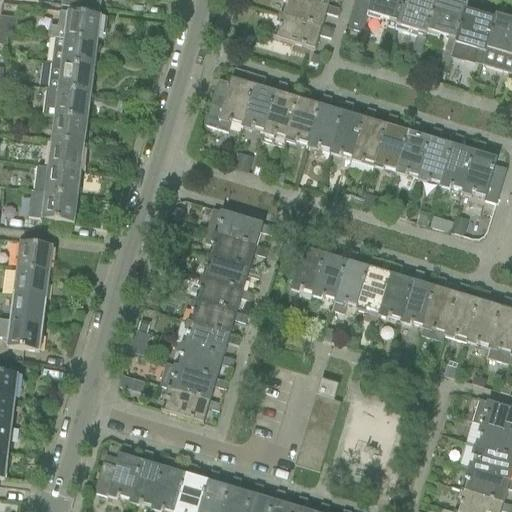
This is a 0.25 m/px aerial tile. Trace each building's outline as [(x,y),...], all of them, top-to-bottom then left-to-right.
[(61,0),(61,8),(75,10),(76,0),(61,0)] [(76,0),(75,10),(98,13),(99,0),(76,0)] [(286,9),(283,18),(321,30),(324,20),(321,19),(322,15),(337,20),(339,11),(328,8),(301,0),(287,0),(285,8),(286,9)] [(301,0),(328,8),(330,0),(301,0)] [(356,0),(350,24),(347,32),(362,37),(365,23),(368,16),(389,22),(385,36),(383,44),(391,46),(393,38),(395,34),(396,28),(404,0),(356,0)] [(404,0),(396,28),(395,34),(407,38),(415,40),(411,56),(418,58),(420,58),(422,51),(427,33),(437,0),(435,0),(434,4),(424,1),(424,0),(423,0),(423,1),(419,0),(404,0)] [(437,0),(427,33),(448,40),(444,53),(440,67),(449,69),(451,61),(453,55),(456,46),(465,13),(468,5),(467,5),(465,10),(455,7),(456,2),(455,2),(454,6),(439,2),(440,1),(437,0)] [(453,55),(451,61),(474,68),(474,66),(481,68),(481,67),(486,51),(496,18),(495,18),(494,22),(483,19),(485,15),(484,14),(482,19),(468,15),(468,14),(465,13),(456,46),(453,55)] [(51,29),(50,39),(56,40),(97,46),(98,36),(105,37),(107,21),(100,20),(100,19),(81,16),(68,15),(60,14),(58,30),(51,29)] [(321,30),(283,18),(279,17),(279,18),(282,19),(278,31),(279,31),(277,40),(273,39),(272,40),(314,53),(317,43),(314,42),(316,37),(330,42),(333,33),(321,30)] [(486,51),(481,67),(511,76),(511,73),(511,23),(499,19),(496,18),(486,51)] [(0,20),(0,32),(8,34),(15,35),(17,22),(12,21),(0,20)] [(0,32),(0,47),(7,49),(8,34),(0,32)] [(56,40),(53,66),(94,71),(97,46),(56,40)] [(312,57),(308,68),(320,71),(323,60),(312,57)] [(53,66),(49,92),(90,97),(94,71),(53,66)] [(418,69),(415,78),(428,82),(430,73),(418,69)] [(231,124),(242,127),(256,81),(247,78),(248,76),(234,72),(229,90),(218,86),(205,129),(228,135),(231,124)] [(254,131),(264,134),(275,96),(265,93),(264,96),(260,95),(265,81),(256,78),(256,81),(242,127),(241,131),(242,128),(254,132),(254,131)] [(283,152),(285,144),(297,103),(287,100),(286,103),(282,101),(287,87),(278,85),(275,96),(264,134),(260,145),(283,152)] [(43,118),(54,119),(87,123),(90,97),(49,92),(46,92),(43,118)] [(298,144),(308,147),(319,110),(309,107),(309,109),(304,108),(309,94),(300,92),(297,103),(285,144),(286,144),(287,142),(298,145),(298,144)] [(321,151),(330,154),(342,116),(332,113),(331,116),(327,115),(331,101),(323,98),(319,110),(308,147),(307,151),(308,151),(309,148),(320,152),(321,151)] [(342,157),(352,160),(363,123),(354,120),(353,122),(349,121),(353,107),(345,105),(342,116),(330,154),(329,157),(330,158),(331,155),(342,158),(342,157)] [(364,164),(373,167),(384,129),(374,126),(373,129),(369,128),(374,113),(366,111),(363,123),(352,160),(351,164),(352,164),(353,162),(364,165),(364,164)] [(386,171),(395,174),(406,135),(396,132),(395,136),(391,134),(396,120),(387,117),(384,129),(373,167),(372,171),(373,171),(374,168),(385,172),(386,171)] [(54,119),(51,145),(83,149),(87,123),(54,119)] [(408,178),(417,180),(428,142),(418,139),(417,142),(413,141),(418,126),(409,124),(406,135),(395,174),(394,178),(395,178),(396,175),(408,178)] [(430,184),(439,187),(450,148),(441,145),(440,149),(436,147),(440,133),(432,130),(428,142),(417,180),(416,184),(417,184),(418,181),(430,185),(430,184)] [(452,191),(461,193),(473,155),(463,152),(462,156),(458,154),(463,140),(454,137),(450,148),(439,187),(438,191),(439,191),(440,188),(452,191)] [(473,155),(461,193),(460,197),(461,198),(462,194),(474,198),(475,197),(484,200),(482,204),(495,208),(506,173),(494,169),(496,162),(486,159),(485,162),(480,161),(485,146),(476,144),(473,155)] [(51,145),(48,171),(80,175),(83,149),(51,145)] [(247,177),(252,160),(237,156),(232,172),(247,177)] [(34,195),(44,197),(77,201),(80,175),(48,171),(37,169),(34,195)] [(253,169),(251,177),(260,180),(262,172),(253,169)] [(275,175),(273,184),(282,186),(285,178),(275,175)] [(28,221),(41,223),(73,227),(77,201),(44,197),(31,195),(28,221)] [(367,197),(363,210),(384,216),(388,204),(367,197)] [(350,199),(348,207),(362,211),(364,203),(350,199)] [(400,206),(396,220),(405,223),(409,208),(400,206)] [(212,212),(206,234),(208,235),(217,238),(256,249),(259,240),(255,239),(257,235),(271,239),(274,231),(220,215),(212,212)] [(174,214),(172,223),(180,225),(182,216),(174,214)] [(419,214),(416,226),(426,229),(430,217),(419,214)] [(433,220),(429,231),(438,234),(442,223),(433,220)] [(455,220),(450,235),(463,239),(467,223),(455,220)] [(208,235),(204,247),(213,249),(213,250),(214,250),(211,260),(249,272),(252,262),(249,261),(250,257),(265,261),(267,253),(256,249),(217,238),(208,235)] [(290,291),(312,297),(323,258),(314,255),(312,259),(308,257),(313,242),(305,240),(289,294),(290,294),(290,291)] [(20,246),(16,272),(49,276),(52,250),(20,246)] [(324,300),(334,303),(345,265),(336,262),(335,265),(331,264),(335,249),(327,247),(323,258),(312,297),(310,301),(311,301),(312,298),(324,301),(324,300)] [(346,307),(356,310),(367,271),(358,269),(357,272),(353,270),(357,256),(349,253),(345,265),(334,303),(332,307),(333,307),(331,314),(343,317),(346,307)] [(207,272),(204,282),(242,294),(245,284),(242,283),(243,279),(258,283),(260,275),(249,272),(211,260),(207,259),(206,260),(209,261),(206,272),(207,272)] [(369,313),(378,316),(389,278),(379,275),(378,278),(374,277),(378,262),(371,259),(367,271),(356,310),(355,314),(356,314),(357,311),(368,314),(369,313)] [(391,319),(400,322),(411,284),(401,281),(400,285),(396,283),(401,268),(392,266),(389,278),(378,316),(377,320),(378,320),(379,317),(390,320),(391,319)] [(16,272),(13,298),(45,303),(49,276),(16,272)] [(413,326),(422,329),(433,291),(423,288),(423,291),(418,290),(423,275),(414,273),(400,322),(399,327),(400,327),(401,324),(413,327),(413,326)] [(442,344),(443,340),(456,298),(446,295),(445,298),(441,297),(445,282),(436,279),(433,291),(422,329),(419,339),(441,346),(442,344)] [(200,294),(197,304),(236,316),(239,306),(235,305),(237,301),(251,305),(254,297),(242,294),(204,282),(200,281),(200,282),(203,283),(199,294),(200,294)] [(456,298),(443,340),(444,340),(465,346),(477,304),(468,301),(467,305),(463,303),(467,289),(459,286),(456,298)] [(467,344),(489,349),(500,311),(490,308),(489,311),(485,310),(489,295),(481,293),(477,304),(465,346),(466,346),(467,344)] [(9,324),(42,329),(45,303),(13,298),(9,324)] [(507,368),(510,360),(511,352),(511,314),(511,318),(507,317),(511,302),(503,300),(500,311),(489,349),(485,361),(507,368)] [(194,316),(191,326),(229,338),(232,328),(229,327),(230,323),(245,328),(247,319),(236,316),(197,304),(194,303),(193,304),(196,305),(193,316),(194,316)] [(0,322),(0,341),(7,342),(6,351),(19,353),(38,355),(42,329),(9,324),(0,322)] [(140,322),(137,335),(146,338),(150,325),(140,322)] [(180,347),(223,360),(225,351),(222,350),(223,346),(238,350),(241,342),(229,338),(191,326),(187,325),(187,326),(190,327),(186,338),(187,339),(184,348),(180,347)] [(326,332),(322,344),(330,346),(334,334),(326,332)] [(134,334),(131,343),(146,348),(148,338),(146,338),(137,335),(134,334)] [(348,340),(345,351),(355,354),(358,343),(348,340)] [(181,360),(178,370),(216,382),(219,372),(216,371),(217,367),(231,372),(234,363),(223,360),(180,347),(180,348),(183,349),(180,360),(181,360)] [(393,353),(390,363),(397,364),(400,355),(393,353)] [(165,367),(158,390),(170,393),(209,404),(212,395),(209,394),(210,390),(225,394),(227,386),(216,382),(178,370),(165,367)] [(446,369),(443,380),(456,383),(459,373),(446,369)] [(0,403),(14,405),(16,394),(24,388),(18,380),(18,378),(12,373),(6,377),(0,376),(0,403)] [(473,378),(470,387),(477,389),(480,380),(473,378)] [(122,379),(118,391),(129,394),(132,382),(122,379)] [(480,380),(477,389),(483,391),(486,382),(480,380)] [(320,382),(315,398),(333,404),(338,387),(320,382)] [(502,389),(499,396),(509,399),(511,391),(502,389)] [(160,413),(160,414),(202,427),(206,417),(202,416),(203,411),(218,416),(221,408),(209,404),(170,393),(166,404),(167,405),(164,414),(160,413)] [(315,398),(312,410),(336,417),(340,405),(333,404),(315,398)] [(0,403),(0,429),(11,431),(14,405),(0,403)] [(511,413),(478,403),(472,425),(480,427),(511,436),(511,413)] [(312,410),(308,422),(333,429),(336,417),(312,410)] [(308,422),(305,433),(329,441),(333,429),(308,422)] [(479,442),(477,450),(511,461),(511,436),(480,427),(480,428),(479,429),(483,430),(480,442),(479,442)] [(0,456),(7,457),(11,431),(0,429),(0,456)] [(305,433),(301,445),(326,452),(329,441),(305,433)] [(301,445),(298,457),(322,464),(326,452),(301,445)] [(119,500),(129,503),(141,465),(131,462),(130,466),(126,464),(130,449),(122,447),(115,470),(102,466),(93,497),(107,501),(108,498),(119,501),(119,500)] [(458,469),(470,472),(509,484),(511,474),(508,473),(509,470),(511,470),(511,461),(477,450),(465,447),(458,469)] [(142,507),(151,510),(163,471),(153,468),(152,472),(148,471),(152,456),(144,454),(141,465),(129,503),(128,507),(129,507),(130,504),(141,508),(142,507)] [(322,464),(298,457),(294,468),(319,476),(322,464)] [(150,511),(174,511),(185,478),(175,475),(174,479),(170,477),(174,463),(166,460),(163,471),(151,510),(150,511)] [(185,478),(174,511),(198,511),(207,485),(198,482),(197,485),(192,484),(197,469),(189,467),(185,478)] [(223,511),(229,492),(220,489),(219,492),(214,491),(219,476),(210,473),(207,485),(198,511),(223,511)] [(467,486),(464,495),(502,507),(505,497),(502,496),(503,492),(511,494),(511,485),(509,484),(474,474),(471,473),(468,483),(467,486)] [(247,511),(251,498),(242,495),(241,498),(237,497),(241,482),(233,480),(229,492),(223,511),(247,511)] [(271,511),(273,505),(264,502),(263,505),(258,504),(263,489),(255,487),(251,498),(247,511),(271,511)] [(271,511),(294,511),(295,511),(286,509),(284,511),(281,511),(285,496),(277,493),(273,505),(271,511)] [(459,508),(457,511),(511,511),(511,509),(502,507),(464,495),(463,497),(461,504),(460,509),(459,508)] [(303,511),(307,502),(299,500),(295,511),(294,511),(303,511)]
